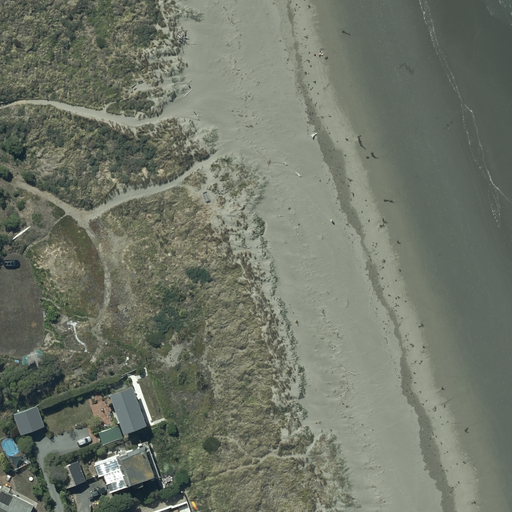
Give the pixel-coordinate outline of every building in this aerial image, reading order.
[(145,422),(131,384),(107,392),(119,424),(98,431),(99,434),(96,435),(99,442),(101,441),(102,444),(124,436),(122,431),(145,422)] [(37,408),(16,416),(22,431),(43,424),(37,408)] [(124,445),(116,448),(118,453),(94,462),(98,473),(102,472),(110,490),(132,481),(133,485),(142,481),(140,476),(158,469),(146,438),(136,442),(138,445),(126,450),(124,445)] [(85,480),(78,460),(58,468),(66,487),(85,480)] [(1,487),(0,486),(0,511),(33,511),(38,503),(2,484),(1,487)]
